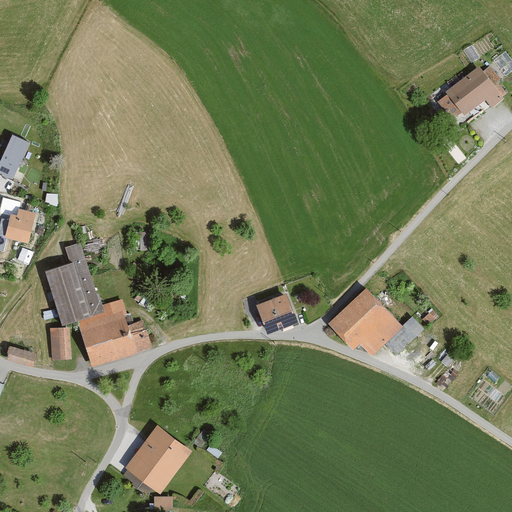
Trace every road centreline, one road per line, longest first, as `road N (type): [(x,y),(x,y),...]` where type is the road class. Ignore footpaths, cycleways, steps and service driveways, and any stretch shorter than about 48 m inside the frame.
road 1 (unclassified): [(511,126),(311,338)]
road 2 (unclassified): [(511,443),(419,385),(311,338)]
road 3 (unclassified): [(311,338),(220,335),(137,362)]
